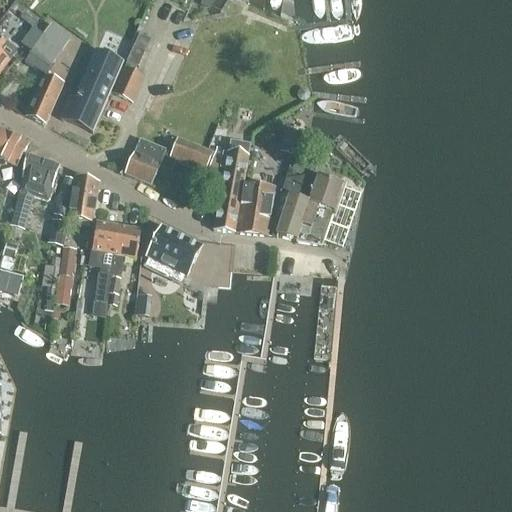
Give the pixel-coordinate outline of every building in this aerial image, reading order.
[(103,23),(133,37),(140,22),(110,8),(103,23)] [(32,29),(22,44),(32,51),(43,37),(32,29)] [(125,63),(122,68),(132,73),(135,68),(137,69),(151,40),(138,34),(125,63)] [(43,37),(32,51),(53,64),(64,50),(43,37)] [(0,72),(8,62),(0,55),(0,53),(6,46),(0,40),(0,72)] [(25,62),(45,76),(53,64),(32,51),(25,62)] [(69,98),(59,121),(61,122),(61,121),(91,133),(90,135),(92,135),(118,76),(123,64),(121,63),(119,68),(94,57),(89,69),(88,68),(77,93),(77,94),(75,100),(69,98)] [(111,94),(132,104),(133,104),(145,79),(144,78),(122,68),(119,77),(111,93),(111,94)] [(44,78),(43,81),(26,119),(45,127),(63,86),(44,78)] [(279,152),(292,156),(299,133),(286,129),(279,152)] [(0,161),(15,169),(27,147),(0,131),(0,161)] [(206,152),(177,140),(170,156),(153,148),(156,141),(142,135),(134,156),(133,155),(124,177),(151,188),(159,168),(171,173),(175,163),(204,175),(211,159),(212,155),(211,154),(206,152)] [(242,186),(248,158),(227,155),(214,148),(211,154),(212,155),(211,159),(226,163),(214,232),(235,235),(242,186)] [(20,194),(11,227),(22,231),(28,208),(29,208),(33,198),(47,203),(59,169),(25,158),(20,194)] [(309,161),(294,159),(291,175),(306,177),(309,161)] [(281,197),(288,200),(276,238),(296,243),(296,244),(321,248),(335,207),(341,187),(308,177),(305,180),(283,182),(279,196),(281,197)] [(68,221),(92,225),(99,185),(75,178),(68,221)] [(65,180),(53,217),(64,220),(70,201),(68,201),(74,182),(65,180)] [(236,236),(267,239),(274,190),(244,186),(236,236)] [(106,305),(109,296),(111,280),(111,278),(110,278),(118,229),(96,225),(89,269),(101,271),(100,276),(98,276),(94,304),(106,305)] [(141,233),(118,229),(110,278),(111,278),(120,279),(123,260),(136,262),(141,233)] [(161,229),(146,259),(149,260),(145,269),(166,279),(170,271),(186,279),(201,249),(161,229)] [(111,280),(109,296),(110,296),(108,308),(117,309),(119,298),(117,297),(119,281),(111,280)] [(338,282),(321,281),(314,364),(330,366),(338,282)] [(20,417),(11,464),(37,468),(45,421),(35,419),(37,411),(29,410),(27,418),(20,417)]
